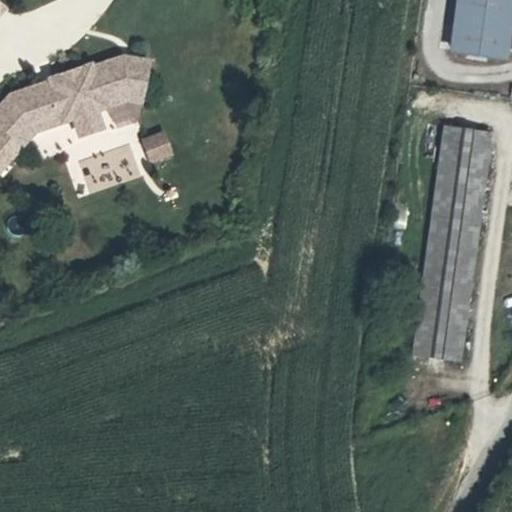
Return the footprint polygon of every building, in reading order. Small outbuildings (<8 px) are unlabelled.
[(4,0),(0,0),(0,21),(13,7),(4,0)] [(511,0),(470,0),(464,49),(510,55),(511,33),(511,0)] [(0,115),(0,117),(30,144),(50,122),(76,112),(78,117),(97,109),(95,105),(121,95),(152,100),(159,59),(129,54),(88,69),(85,64),(58,74),(60,79),(20,93),(0,115)] [(450,119),(420,351),(466,357),(496,125),(450,119)] [(163,128),(138,138),(148,163),(173,154),(163,128)]
